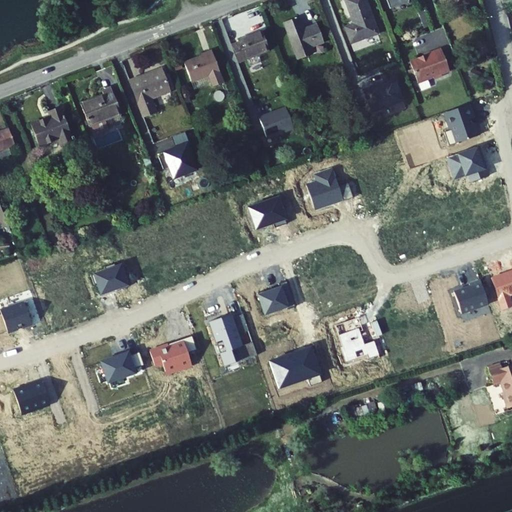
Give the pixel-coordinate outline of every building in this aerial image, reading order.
[(349,26),(354,37),(381,27),(370,0),(349,0),(356,17),(358,22),(349,26)] [(287,16),(301,54),(316,49),(313,41),(327,36),(320,18),(306,24),(301,11),(287,16)] [(347,21),(349,26),(358,22),(356,17),(347,21)] [(234,41),(241,59),(248,56),(247,55),(247,53),(260,48),(261,50),(270,46),(262,27),(239,36),(241,39),(234,41)] [(437,71),(442,70),(443,67),(451,64),(443,42),(426,49),(427,51),(423,52),(421,52),(412,55),(420,76),(435,70),(437,71)] [(184,60),(192,79),(211,71),(213,74),(221,71),(211,46),(201,50),(202,53),(184,60)] [(139,74),(140,77),(162,69),(161,66),(139,74)] [(128,78),(143,115),(155,110),(150,96),(169,89),(162,69),(140,77),(139,74),(128,78)] [(81,102),(89,123),(121,111),(111,85),(102,88),(104,93),(81,102)] [(256,111),(264,132),(290,123),(283,102),(268,107),(269,108),(265,109),(264,108),(256,111)] [(30,122),(40,146),(59,138),(65,153),(78,147),(60,104),(48,109),(50,114),(30,122)] [(191,153),(186,138),(159,147),(160,149),(155,151),(159,164),(164,162),(168,174),(193,166),(189,154),(191,153)] [(511,357),(502,361),(501,359),(489,363),(493,377),(501,375),(504,385),(502,386),(507,401),(511,399),(511,357)]
